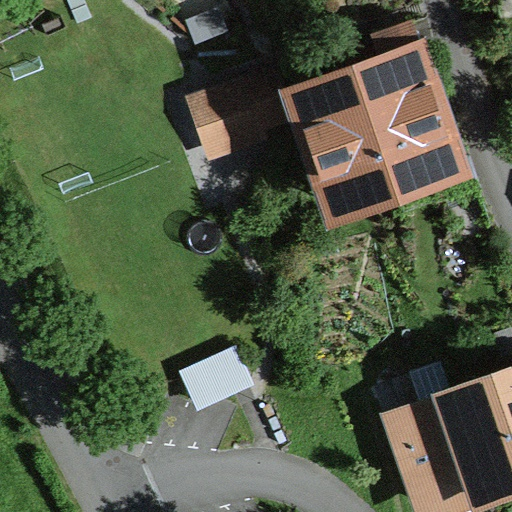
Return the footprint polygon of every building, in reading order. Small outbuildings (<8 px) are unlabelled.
[(405,210),(479,185),(468,154),(464,156),(417,19),(322,52),(334,88),(306,98),(341,200),(395,181),(405,210)] [(197,95),(213,142),(291,115),(275,68),(197,95)] [(240,342),(182,366),(199,406),(257,382),(240,342)] [(511,380),(454,400),(455,401),(453,401),(483,487),(484,487),(511,477),(511,380)] [(453,401),(455,401),(454,400),(398,420),(428,507),(484,487),(483,487),(453,401)]
